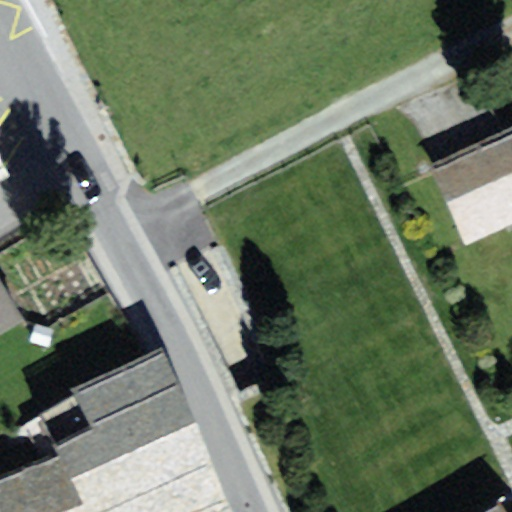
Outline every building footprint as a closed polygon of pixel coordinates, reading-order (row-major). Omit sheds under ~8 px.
[(511,126),(429,165),(466,246),(511,224),(511,126)] [(0,182),(12,176),(0,154),(0,182)] [(0,334),(24,319),(0,277),(0,334)] [(220,511),(235,505),(162,348),(74,388),(91,426),(56,442),(61,451),(0,476),(0,511),(220,511)] [(508,511),(500,499),(476,511),(508,511)]
